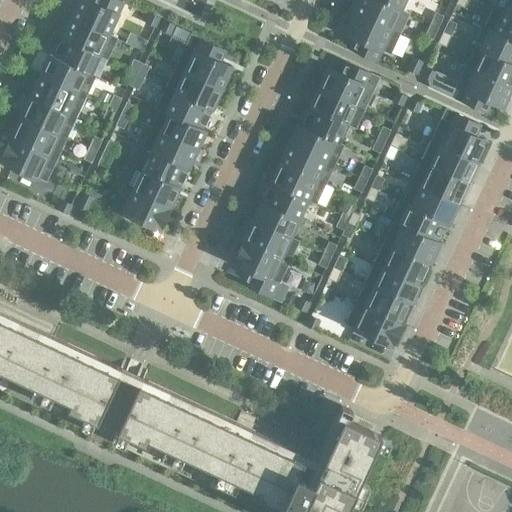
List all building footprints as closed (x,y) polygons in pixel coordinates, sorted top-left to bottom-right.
[(87,0),(78,0),(70,17),(116,38),(116,37),(107,33),(122,2),(118,0),(92,0),(91,2),(87,0)] [(408,14),(399,9),(378,0),(358,0),(353,12),(399,33),(408,14)] [(378,0),(399,9),(403,0),(378,0)] [(511,15),(511,0),(506,0),(502,10),(493,6),(493,7),(511,15)] [(511,39),(511,15),(493,7),(484,26),(511,39)] [(389,53),(399,33),(353,12),(344,32),(355,38),(350,50),(375,61),(380,49),(389,53)] [(435,12),(430,24),(437,27),(443,16),(435,12)] [(154,26),(159,17),(149,13),(145,22),(154,26)] [(116,38),(70,17),(61,36),(107,57),(116,38)] [(160,29),(169,34),(174,24),(164,20),(160,29)] [(448,20),(443,31),(450,35),(456,23),(448,20)] [(432,39),(437,27),(430,24),(424,35),(432,39)] [(511,39),(484,26),(483,27),(489,30),(480,48),(475,45),(475,46),(511,63),(511,39)] [(132,30),(128,39),(145,46),(149,37),(132,30)] [(445,46),(450,35),(443,31),(437,43),(445,46)] [(191,34),(175,66),(221,87),(230,67),(219,61),(224,49),(191,34)] [(107,57),(61,36),(53,56),(49,54),(49,55),(98,77),(107,57)] [(511,86),(511,83),(511,63),(475,46),(466,64),(511,86)] [(98,77),(49,55),(40,74),(85,95),(94,76),(97,78),(98,77)] [(416,74),(422,61),(412,56),(406,69),(416,74)] [(135,74),(141,62),(133,59),(128,70),(135,74)] [(328,67),(318,88),(363,109),(378,76),(345,61),(339,73),(328,67)] [(149,66),(141,62),(135,74),(143,77),(149,66)] [(502,106),(511,86),(466,64),(451,97),(485,113),(490,100),(502,106)] [(211,109),(221,87),(175,66),(165,88),(211,109)] [(421,76),(431,81),(435,71),(426,67),(421,76)] [(130,85),(135,74),(128,70),(122,82),(130,85)] [(85,95),(40,74),(30,96),(75,117),(85,95)] [(138,89),(143,77),(135,74),(130,85),(138,89)] [(202,128),(211,109),(165,88),(156,107),(205,130),(205,129),(202,128)] [(363,109),(318,88),(309,106),(355,127),(363,109)] [(401,105),(406,96),(396,91),(392,101),(401,105)] [(102,92),(98,101),(106,105),(110,96),(102,92)] [(113,94),(107,106),(115,109),(121,98),(113,94)] [(75,117),(30,96),(21,115),(66,137),(75,117)] [(407,108),(416,112),(421,103),(411,98),(407,108)] [(126,102),(121,113),(128,117),(134,105),(126,102)] [(110,121),(115,109),(107,106),(102,117),(110,121)] [(354,128),(355,127),(309,106),(300,125),(297,123),(297,124),(342,145),(343,144),(337,142),(346,124),(354,128)] [(205,130),(156,107),(156,108),(159,109),(151,127),(196,148),(205,130)] [(446,108),(431,140),(476,161),(485,141),(474,135),(479,123),(446,108)] [(123,128),(128,117),(121,113),(115,125),(123,128)] [(66,137),(21,115),(10,137),(56,158),(66,137)] [(342,145),(297,124),(288,144),(333,165),(342,145)] [(382,126),(377,137),(384,141),(390,130),(382,126)] [(188,167),(196,148),(151,127),(142,146),(188,167)] [(390,145),(397,148),(401,150),(406,139),(395,133),(390,145)] [(94,136),(88,147),(96,151),(101,139),(94,136)] [(45,181),(56,158),(10,137),(0,159),(23,170),(21,174),(34,179),(35,176),(45,181)] [(379,152),(384,141),(377,137),(371,149),(379,152)] [(108,140),(103,151),(110,155),(116,144),(108,140)] [(467,181),(476,161),(431,140),(422,160),(467,181)] [(333,165),(288,144),(279,162),(324,183),(333,165)] [(392,160),(397,148),(390,145),(384,156),(392,160)] [(178,187),(188,167),(142,146),(150,151),(142,169),(133,164),(133,165),(178,187)] [(91,162),(96,151),(88,147),(83,159),(91,162)] [(105,166),(110,155),(103,151),(97,163),(105,166)] [(457,202),(467,181),(422,160),(411,181),(457,202)] [(324,183),(279,162),(270,182),(315,203),(324,183)] [(169,206),(178,187),(133,165),(124,185),(169,206)] [(363,165),(358,176),(366,180),(371,169),(363,165)] [(376,175),(370,186),(378,190),(383,178),(376,175)] [(361,192),(366,180),(358,176),(353,188),(361,192)] [(448,222),(457,202),(411,181),(403,200),(399,199),(399,200),(448,222)] [(315,204),(315,203),(270,182),(261,201),(297,219),(306,199),(315,204)] [(159,229),(169,206),(124,185),(123,186),(132,190),(122,212),(123,212),(122,215),(134,221),(136,218),(159,229)] [(373,201),(378,190),(370,186),(365,197),(373,201)] [(93,196),(83,192),(77,205),(87,210),(93,196)] [(67,214),(71,204),(62,200),(57,209),(67,214)] [(447,223),(448,222),(399,200),(390,219),(438,242),(439,241),(435,240),(444,221),(447,223)] [(289,236),(297,219),(261,201),(252,220),(297,241),(298,240),(289,236)] [(346,203),(341,214),(348,218),(352,211),(354,207),(346,203)] [(352,211),(348,218),(346,223),(354,226),(359,215),(352,211)] [(346,223),(348,218),(341,214),(335,226),(343,230),(346,223)] [(429,261),(438,242),(390,219),(390,220),(393,221),(384,240),(429,261)] [(297,241),(252,220),(243,240),(288,261),(297,241)] [(349,238),(354,226),(346,223),(343,230),(341,234),(349,238)] [(279,282),(288,261),(243,240),(233,262),(248,269),(242,282),(281,300),(287,286),(279,282)] [(419,283),(429,261),(384,240),(374,262),(419,283)] [(328,241),(323,253),(330,256),(336,245),(328,241)] [(325,268),(330,256),(323,253),(317,264),(325,268)] [(338,255),(333,267),(340,270),(346,259),(338,255)] [(410,303),(419,283),(374,262),(365,281),(410,303)] [(335,281),(340,270),(333,267),(327,278),(335,281)] [(401,322),(410,303),(365,281),(355,301),(401,322)] [(309,302),(300,297),(295,307),(305,311),(309,302)] [(390,345),(401,322),(355,301),(345,324),(355,328),(354,331),(366,337),(367,334),(390,345)] [(142,377),(137,375),(125,369),(120,367),(115,365),(54,335),(53,335),(0,310),(0,389),(262,511),(344,511),(380,435),(349,421),(348,420),(347,420),(346,419),(325,463),(316,459),(315,458),(306,454),(305,454),(300,451),(147,380),(142,377)] [(319,320),(310,315),(305,325),(315,329),(319,320)]
